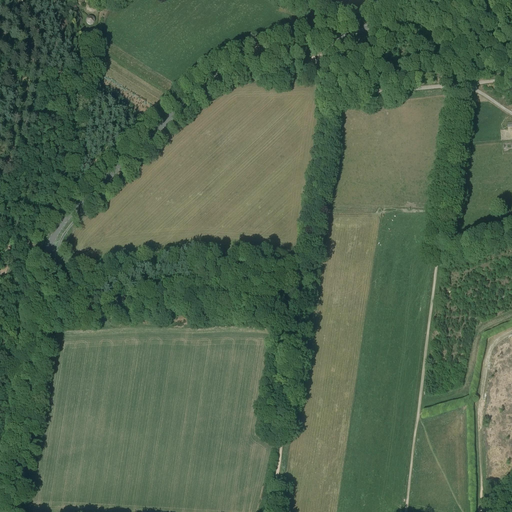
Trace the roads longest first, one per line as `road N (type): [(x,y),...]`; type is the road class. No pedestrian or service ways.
road 1 (secondary): [(10,511),(45,259),(70,211),(230,69),(415,14),(511,2)]
road 2 (track): [(335,80),(270,511)]
road 3 (track): [(461,84),(437,255)]
road 4 (track): [(437,255),(418,412)]
road 5 (track): [(461,84),(347,94),(335,80)]
